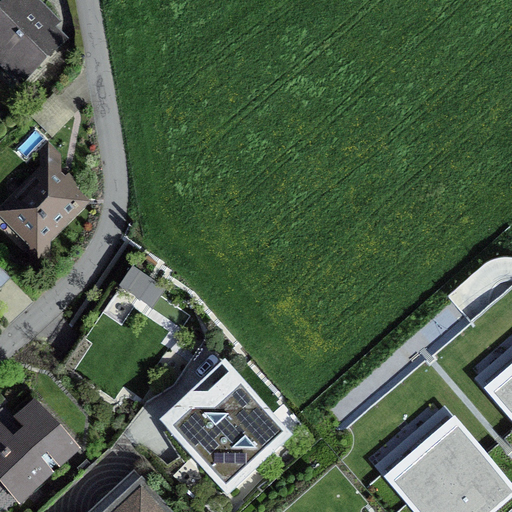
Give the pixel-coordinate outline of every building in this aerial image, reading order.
[(10,0),(0,10),(0,59),(21,81),(60,43),(49,32),(58,23),(35,0),(25,0),(21,4),(17,0),(10,0)] [(18,229),(37,249),(84,203),(48,168),(11,205),(24,218),(24,224),(18,229)] [(230,371),(163,433),(179,457),(190,450),(225,488),(285,433),(271,417),(272,416),(230,371)] [(511,405),(504,396),(486,412),(499,426),(469,453),(478,464),(476,466),(480,471),(483,469),(499,487),(511,474),(511,405)] [(0,481),(18,500),(75,448),(38,408),(20,424),(27,432),(14,444),(0,428),(0,481)] [(160,511),(133,482),(108,506),(106,511),(160,511)]
